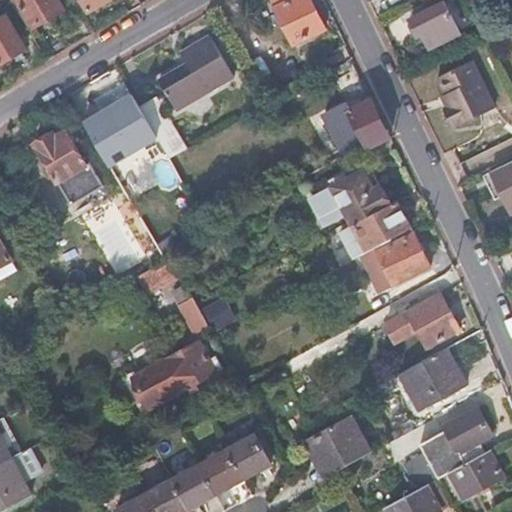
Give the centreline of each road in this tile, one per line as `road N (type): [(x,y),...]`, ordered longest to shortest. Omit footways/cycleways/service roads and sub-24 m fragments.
road 1 (residential): [(348,0),(476,262)]
road 2 (residential): [(190,0),(0,106)]
road 3 (residential): [(476,262),(293,364)]
